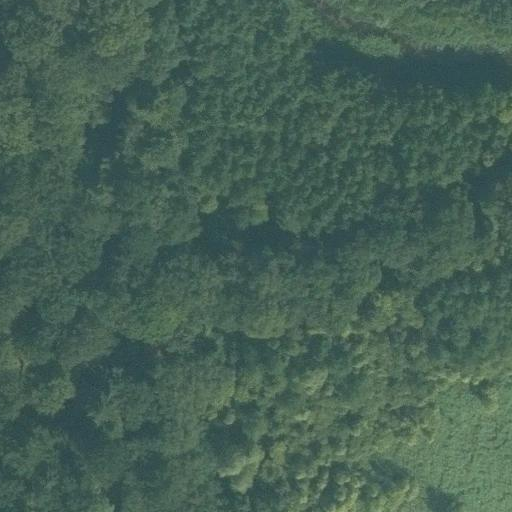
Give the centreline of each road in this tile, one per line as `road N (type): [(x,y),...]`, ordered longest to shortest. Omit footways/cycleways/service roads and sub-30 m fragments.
road 1 (track): [(51,0),(34,127),(47,211),(108,270),(161,274),(83,359),(35,433),(4,511)]
road 2 (track): [(511,192),(331,258),(161,274)]
